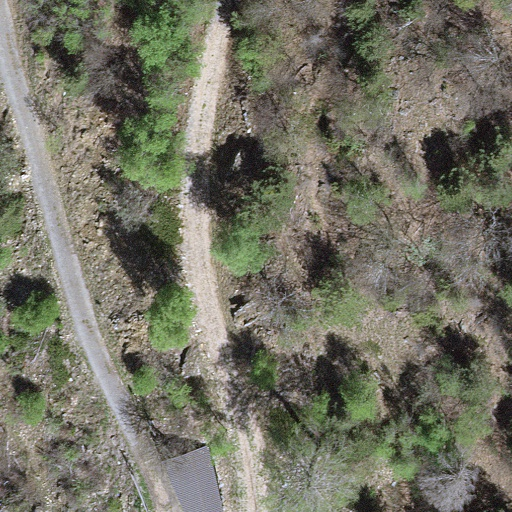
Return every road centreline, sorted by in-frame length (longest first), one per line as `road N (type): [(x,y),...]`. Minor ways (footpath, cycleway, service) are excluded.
road 1 (track): [(4,0),(77,290),(169,511)]
road 2 (track): [(259,511),(218,358),(207,259),(222,71),(245,0)]
